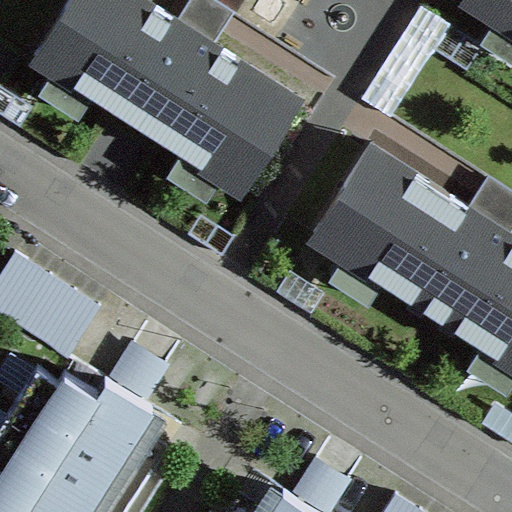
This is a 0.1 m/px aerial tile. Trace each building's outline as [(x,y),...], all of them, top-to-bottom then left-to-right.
[(151,0),(49,0),(22,42),(243,183),(300,94),(151,0)] [(511,0),(475,0),(511,23),(511,0)] [(511,229),(371,139),(313,230),(511,358),(511,229)] [(26,254),(0,294),(0,307),(20,320),(52,271),(26,254)] [(76,286),(52,271),(20,320),(44,336),(76,286)] [(102,302),(76,286),(44,336),(69,352),(102,302)] [(8,408),(107,473),(137,426),(90,396),(97,384),(65,364),(58,375),(38,362),(8,408)] [(128,385),(106,371),(97,384),(90,396),(137,426),(154,401),(128,385)] [(0,420),(0,468),(69,511),(82,511),(107,473),(8,408),(0,420)] [(0,511),(69,511),(0,468),(0,511)] [(324,511),(306,500),(282,486),(267,510),(270,511),(324,511)] [(419,511),(422,507),(396,490),(382,511),(419,511)]
